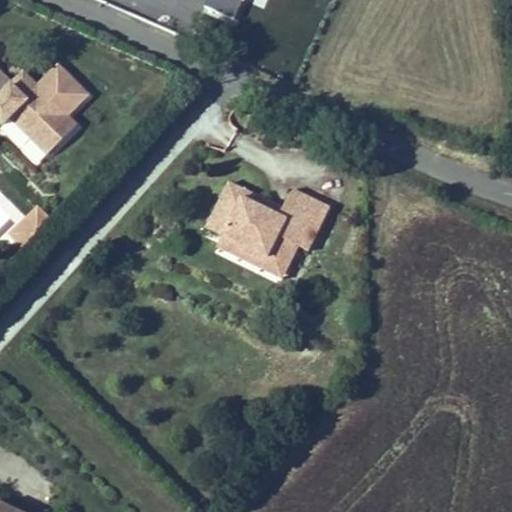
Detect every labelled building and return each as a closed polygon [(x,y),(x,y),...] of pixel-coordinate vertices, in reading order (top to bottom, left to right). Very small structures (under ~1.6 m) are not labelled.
[(205,0),(204,8),(237,18),(241,0),(205,0)] [(73,117),(92,95),(62,68),(43,90),(28,77),(17,89),(14,93),(0,80),(0,122),(10,131),(18,122),(58,157),(85,127),(73,117)] [(0,73),(0,80),(14,93),(17,89),(0,73)] [(310,253),(322,227),(314,223),(322,205),(294,192),(284,212),(281,218),(262,209),(265,202),(230,185),(208,230),(224,238),(219,250),(244,262),(249,250),(290,270),(300,249),(310,253)] [(284,212),(265,202),(262,209),(281,218),(284,212)] [(322,227),(331,210),(322,205),(314,223),(322,227)] [(49,220),(36,209),(27,218),(40,230),(49,220)] [(24,249),(40,230),(27,218),(11,237),(24,249)] [(290,270),(249,250),(244,262),(284,282),(290,270)]
